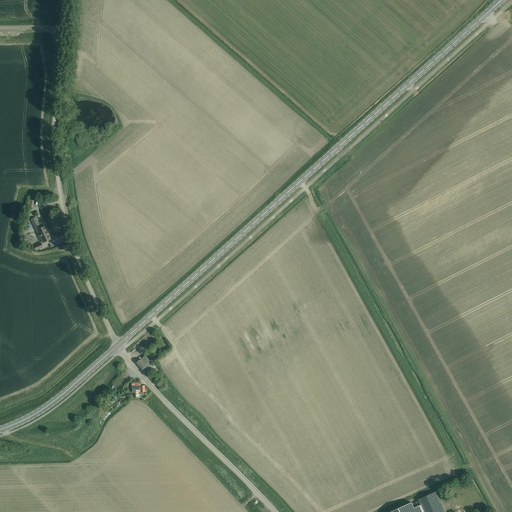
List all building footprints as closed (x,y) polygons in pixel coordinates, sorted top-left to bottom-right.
[(36,217),(31,220),(37,231),(38,230),(40,233),(38,234),(40,238),(41,238),(44,243),(51,240),(45,227),(41,228),(36,217)] [(151,367),(153,365),(146,356),(137,363),(145,374),(152,368),(151,367)] [(159,383),(165,379),(161,373),(155,377),(159,383)] [(139,382),(131,382),(131,393),(144,392),(143,386),(140,386),(139,382)] [(455,511),(456,511),(454,511),(444,511),(438,497),(436,492),(418,500),(420,505),(422,511),(455,511)]
